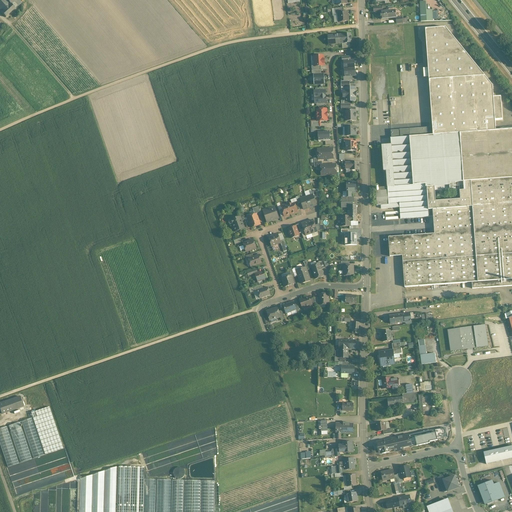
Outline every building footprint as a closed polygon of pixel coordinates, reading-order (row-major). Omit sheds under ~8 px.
[(0,0),(0,10),(1,13),(10,4),(6,0),(0,0)] [(14,2),(11,4),(10,4),(1,13),(6,18),(15,9),(21,3),(18,0),(15,3),(14,2)] [(421,21),(434,21),(434,19),(438,19),(437,10),(428,10),(428,1),(420,1),(421,21)] [(383,11),(380,12),(378,12),(378,17),(381,16),(381,19),(390,18),(396,18),(395,8),(388,9),(389,11),(383,11)] [(344,12),(338,13),(339,22),(349,21),(347,12),(344,12)] [(492,86),(445,28),(425,29),(432,127),(433,135),(460,133),(496,131),(495,120),(493,97),(492,86)] [(351,34),(327,36),(328,45),(342,44),(342,48),(350,48),(350,43),(352,43),(351,34)] [(323,56),(314,56),(314,66),(320,66),(323,66),(323,63),(324,63),(324,60),(323,60),(323,56)] [(351,61),(344,62),(344,69),(354,68),(354,61),(351,61)] [(354,68),(344,69),(345,76),(345,77),(352,76),(355,76),(354,68)] [(321,75),(313,75),(314,85),(325,84),(324,75),(321,75)] [(350,88),(346,88),(346,92),(343,92),(343,97),(346,97),(346,101),(355,101),(355,97),(356,97),(355,92),(354,92),(354,88),(350,88)] [(326,103),(325,91),(314,92),(315,104),(326,103)] [(501,97),(493,97),(495,120),(502,120),(501,97)] [(350,108),(346,108),(346,109),(346,111),(345,111),(346,121),(356,121),(356,111),(355,111),(355,108),(350,108)] [(320,110),(316,110),(317,113),(316,114),(316,117),(317,117),(317,121),(320,121),(327,120),(326,110),(323,110),(322,109),(320,109),(320,110)] [(352,127),(345,127),(345,128),(345,132),(347,133),(347,136),(356,136),(356,127),(352,127)] [(432,127),(409,129),(410,137),(433,135),(432,127)] [(433,135),(410,137),(409,129),(391,131),(392,138),(390,138),(391,146),(384,146),(382,146),(384,171),(386,171),(387,187),(379,188),(375,188),(375,191),(376,206),(380,205),(381,209),(399,207),(400,219),(428,217),(426,187),(434,186),(434,191),(435,191),(445,190),(445,191),(451,190),(450,189),(455,189),(455,186),(455,182),(464,182),(460,133),(433,135)] [(496,131),(460,133),(464,182),(511,178),(511,129),(500,130),(496,131)] [(329,131),(317,132),(318,141),(330,140),(329,131)] [(347,142),(346,142),(346,147),(347,148),(347,151),(356,151),(356,142),(353,142),(347,142)] [(333,149),(318,150),(318,158),(318,160),(322,159),(333,159),(333,149)] [(359,162),(345,162),(345,166),(345,170),(351,169),(351,170),(359,170),(359,162)] [(322,165),(321,165),(321,167),(321,175),(336,175),(336,173),(336,165),(322,165)] [(511,178),(464,182),(455,182),(455,186),(459,186),(460,199),(435,201),(435,202),(432,202),(433,209),(432,209),(433,216),(434,234),(401,236),(402,256),(404,287),(472,282),(472,289),(511,285),(511,178)] [(355,182),(347,182),(347,191),(351,191),(351,193),(356,193),(355,182)] [(434,186),(426,187),(428,217),(433,216),(432,209),(433,209),(432,202),(435,202),(435,201),(435,191),(434,191),(434,186)] [(312,195),(306,197),(310,207),(316,205),(314,198),(313,195),(312,195)] [(300,199),(301,203),(303,210),(310,207),(306,197),(300,199)] [(296,198),(290,200),(291,203),(287,204),(291,214),(297,212),(297,211),(294,203),(297,202),(296,198)] [(352,206),(352,203),(347,203),(341,203),(341,208),(347,207),(348,211),(350,211),(350,214),(356,214),(356,206),(352,206)] [(287,204),(283,206),(284,207),(281,208),(282,210),(284,215),(284,216),(291,214),(287,204)] [(261,215),(258,207),(252,209),(255,215),(256,214),(257,216),(261,215)] [(271,208),(263,211),(267,222),(275,219),(275,218),(271,208)] [(255,215),(251,216),(252,218),(248,219),(249,223),(251,228),(260,225),(257,216),(256,214),(255,215)] [(356,214),(350,214),(350,216),(348,217),(348,222),(350,222),(356,222),(356,214)] [(238,217),(237,217),(236,218),(231,220),(235,232),(237,231),(239,231),(239,230),(240,230),(241,230),(242,230),(243,229),(244,228),(242,221),(240,217),(239,217),(238,217)] [(348,222),(348,217),(346,217),(341,217),(341,226),(350,226),(350,222),(348,222)] [(317,231),(315,226),(313,220),(307,222),(311,233),(317,232),(317,231)] [(307,222),(302,224),(303,229),(306,235),(311,233),(307,222)] [(296,227),(296,226),(288,229),(289,232),(288,232),(289,235),(290,235),(291,238),(299,236),(296,227)] [(278,234),(268,238),(271,246),(280,243),(281,243),(280,241),(278,235),(278,234)] [(357,234),(345,234),(345,245),(350,245),(357,245),(357,234)] [(401,236),(388,237),(390,257),(402,256),(401,236)] [(253,240),(243,244),(246,252),(256,248),(253,240)] [(253,257),(248,259),(248,260),(249,263),(250,263),(251,266),(261,263),(259,255),(253,257)] [(319,264),(315,265),(316,266),(312,268),(316,279),(323,276),(321,269),(319,264)] [(349,265),(343,265),(343,266),(343,276),(353,276),(353,265),(349,265)] [(305,268),(296,271),(298,276),(301,284),(310,281),(306,270),(305,268)] [(257,273),(255,274),(258,282),(267,279),(264,270),(257,273)] [(291,275),(281,279),(284,287),(294,284),(292,278),(291,275)] [(263,289),(257,291),(260,299),(270,295),(267,287),(263,289)] [(328,294),(319,294),(319,298),(319,305),(328,304),(328,294)] [(356,296),(342,295),(342,303),(356,303),(356,296)] [(309,297),(304,298),(305,299),(300,300),(302,308),(312,305),(310,299),(309,297)] [(293,302),(283,305),(286,313),(295,310),(296,310),(294,305),(293,302)] [(277,308),(267,311),(270,320),(280,317),(278,312),(277,308)] [(410,313),(402,314),(403,322),(406,322),(406,325),(411,324),(410,313)] [(402,314),(389,316),(390,324),(403,322),(402,314)] [(448,331),(451,351),(488,346),(485,325),(448,331)] [(390,331),(382,332),(383,342),(391,341),(390,331)] [(343,340),(339,340),(339,344),(339,358),(346,358),(348,358),(348,349),(355,349),(355,341),(343,340)] [(400,343),(392,344),(393,351),(401,350),(400,343)] [(393,351),(379,353),(379,356),(378,356),(378,360),(380,360),(380,366),(386,366),(385,364),(394,363),(393,355),(393,351)] [(420,356),(421,365),(436,363),(435,354),(420,356)] [(343,366),(341,366),(341,373),(347,374),(354,374),(355,366),(348,366),(343,366)] [(390,380),(390,378),(382,379),(383,389),(398,387),(397,379),(390,380)] [(412,385),(405,386),(406,394),(413,393),(412,385)] [(406,394),(402,394),(402,397),(403,403),(403,405),(416,403),(415,393),(413,393),(406,394)] [(428,394),(418,395),(420,415),(435,413),(433,394),(428,394)] [(20,397),(0,403),(0,410),(1,414),(23,406),(20,397)] [(402,397),(387,399),(388,407),(395,406),(395,404),(403,403),(402,397)] [(354,403),(342,403),(342,406),(341,406),(340,407),(340,411),(342,411),(353,412),(354,403)] [(49,407),(31,413),(32,418),(45,455),(63,449),(49,407)] [(45,455),(32,418),(21,422),(33,459),(45,455)] [(20,425),(19,422),(8,426),(20,463),(32,459),(21,426),(22,426),(21,425),(20,425)] [(385,422),(376,424),(377,432),(383,431),(386,430),(385,422)] [(348,423),(343,423),(343,424),(336,424),(337,424),(337,432),(336,432),(337,432),(341,433),(353,433),(353,424),(348,424),(348,423)] [(6,427),(0,428),(0,444),(8,468),(19,464),(6,427)] [(432,430),(420,433),(423,444),(429,443),(429,442),(444,439),(444,438),(447,437),(447,434),(446,434),(445,428),(442,429),(441,428),(432,430)] [(409,435),(376,442),(377,445),(374,446),(376,453),(379,452),(379,455),(389,452),(389,451),(394,450),(394,451),(403,449),(403,448),(411,446),(409,435)] [(352,442),(343,442),(343,446),(339,447),(339,449),(340,453),(343,452),(343,453),(353,452),(353,448),(352,448),(352,442)] [(511,446),(484,453),(486,465),(511,458),(511,446)] [(353,458),(344,459),(345,470),(354,469),(353,463),(354,463),(353,458)] [(408,466),(399,468),(400,473),(402,479),(407,478),(406,477),(410,476),(408,466)] [(115,511),(117,467),(81,479),(79,511),(115,511)] [(144,467),(121,467),(118,467),(117,511),(143,511),(144,479),(144,467)] [(392,470),(381,472),(383,481),(394,479),(394,476),(392,470)] [(355,475),(347,476),(348,482),(347,482),(347,487),(353,486),(356,486),(355,475)] [(454,476),(443,481),(448,492),(459,487),(454,476)] [(154,511),(155,479),(144,479),(143,511),(154,511)] [(170,511),(171,480),(157,479),(156,511),(170,511)] [(182,511),(183,480),(172,480),(171,511),(182,511)] [(200,511),(201,481),(184,480),(183,480),(182,511),(200,511)] [(492,480),(477,486),(485,505),(505,498),(499,483),(494,485),(492,480)] [(213,511),(214,481),(201,481),(200,511),(213,511)] [(356,492),(347,494),(347,498),(348,503),(357,501),(356,492)] [(408,497),(386,501),(387,509),(410,505),(410,504),(408,498),(408,497)] [(450,511),(446,500),(429,506),(430,511),(450,511)]
